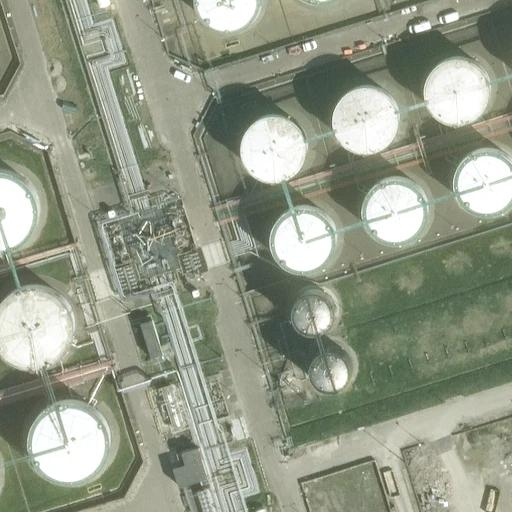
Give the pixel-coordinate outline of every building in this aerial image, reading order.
[(197,0),(198,2),(200,8),(204,14),(208,17),(214,21),(221,25),(228,26),(235,25),(242,24),(248,21),(254,16),(258,11),(262,5),(262,0),(197,0)] [(496,84),(495,77),(493,70),(489,64),(485,59),(479,54),(474,52),(467,50),(460,49),(456,50),(449,52),(443,55),(437,60),(434,64),(430,70),(428,77),(427,84),(428,91),(431,98),(434,104),(438,108),(442,111),(447,114),(453,116),(460,117),(467,117),(473,115),(480,112),(485,108),(490,103),(493,96),(495,90),(496,84)] [(407,113),(407,107),(405,101),(402,95),(397,89),(393,85),(386,81),(382,80),(374,79),(367,79),(361,81),(354,84),(350,88),(345,93),(342,98),(340,105),(339,113),(340,119),(341,125),(344,131),(349,136),(355,142),(361,145),(371,147),(378,146),(383,145),(391,142),(396,138),(401,133),(404,126),(406,119),(407,113)] [(313,140),(312,132),(311,127),(308,121),(304,116),(299,112),(294,109),(289,107),(281,105),(274,106),(268,107),(261,110),(256,114),(252,118),(248,124),(246,131),(245,138),(245,145),(247,152),(250,157),(254,163),(258,166),(263,170),(269,172),(276,174),(284,173),(290,171),(296,169),(302,164),(306,160),(310,153),(312,147),(313,140)] [(511,147),(508,145),(503,142),(496,140),(490,140),(483,140),(479,141),(472,144),(467,148),(461,155),(459,160),(457,167),(456,173),(456,178),(458,185),(461,191),(465,197),(471,202),(475,204),(481,206),(488,208),(495,207),(502,206),(507,203),(511,199),(511,147)] [(41,219),(42,211),(41,203),(39,196),(35,189),(30,182),(24,177),(17,173),(9,170),(1,169),(0,169),(0,253),(1,254),(9,252),(17,250),(24,246),(30,241),(35,234),(39,227),(41,219)] [(433,204),(432,197),(431,191),(428,185),(424,180),(418,175),(414,173),(408,171),(401,170),(394,170),(387,172),(382,174),(375,179),(372,183),(368,190),(366,195),(365,202),(365,209),(368,217),(370,222),(375,228),(380,232),(386,235),(392,237),(399,238),(405,237),(412,235),(417,232),(423,228),(428,222),(430,217),(432,211),(433,204)] [(340,232),(340,231),(339,224),(337,217),(334,212),(330,207),(325,203),(319,200),(315,198),(308,197),(301,198),(294,199),(287,203),(282,207),(277,212),(274,217),(272,224),(272,231),(272,237),(274,243),(276,248),(280,254),(285,259),(290,261),(296,264),(303,265),(310,265),(317,263),(322,261),(328,257),(332,252),(337,245),(339,238),(340,232)] [(342,305),(341,300),(340,295),(338,292),(335,288),(331,285),(327,283),(322,282),(317,282),(308,284),(301,289),(298,292),(297,296),(295,301),(295,305),(295,310),(297,314),(299,319),(302,322),(306,325),(310,327),(314,328),(320,328),(324,328),(329,326),(335,321),(338,317),(340,313),(342,305)] [(78,335),(79,327),(78,319),(76,311),(72,304),(67,298),(61,293),(54,289),(46,286),(38,285),(30,285),(22,287),(15,290),(8,295),(3,301),(0,305),(0,348),(3,353),(8,359),(15,364),(22,367),(30,369),(38,369),(46,368),(54,366),(61,361),(67,356),(72,350),(76,343),(78,335)] [(153,314),(141,317),(151,352),(162,349),(153,314)] [(356,363),(356,362),(356,356),(354,352),(352,348),(349,344),(345,342),(341,340),(337,339),(332,338),(326,339),(322,341),(315,346),(311,354),(309,362),(310,367),(311,370),(316,378),(323,383),(331,385),(337,385),(342,383),(349,379),(352,375),(354,371),(356,363)] [(112,449),(113,441),(112,433),(110,425),(106,418),(101,412),(95,407),(88,403),(81,400),(73,399),(65,399),(57,401),(49,404),(43,409),(37,415),(33,422),(30,429),(28,437),(28,445),(30,453),(33,460),(37,467),(43,473),(49,478),(57,481),(65,483),(73,483),(81,482),(88,480),(95,476),(101,470),(106,464),(110,457),(112,449)]
